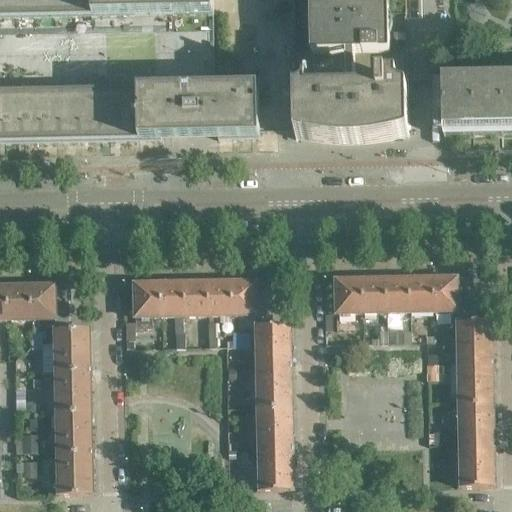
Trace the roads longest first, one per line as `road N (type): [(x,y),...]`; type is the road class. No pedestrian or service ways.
road 1 (residential): [(310,511),(307,204)]
road 2 (residential): [(111,511),(111,211)]
road 3 (residential): [(511,498),(509,202)]
road 4 (tertiary): [(509,202),(307,204)]
road 5 (tertiary): [(307,204),(111,211)]
